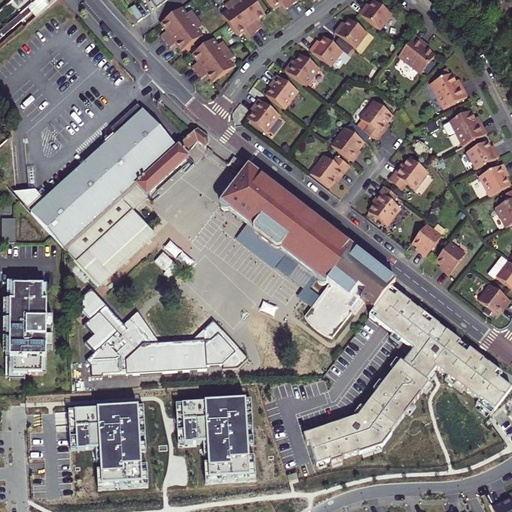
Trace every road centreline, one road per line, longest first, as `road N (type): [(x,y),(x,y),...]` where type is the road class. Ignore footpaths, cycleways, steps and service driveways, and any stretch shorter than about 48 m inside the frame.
road 1 (tertiary): [(502,349),(211,121)]
road 2 (residential): [(211,121),(264,55),(338,0)]
road 3 (tertiary): [(211,121),(92,0)]
road 4 (residential): [(408,0),(474,56),(511,127)]
road 5 (residential): [(465,485),(372,493),(322,511)]
